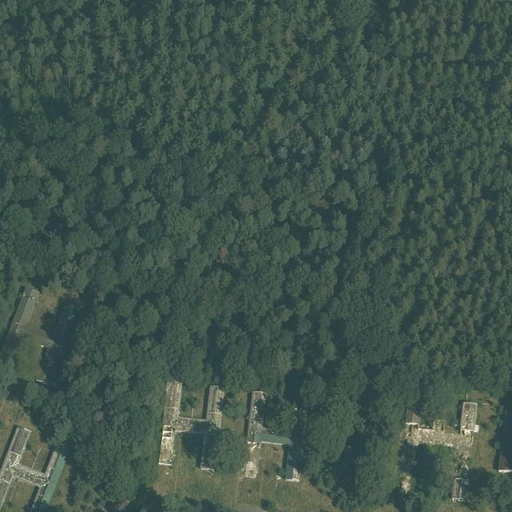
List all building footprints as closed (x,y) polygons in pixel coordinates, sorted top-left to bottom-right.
[(64,304),(55,335),(29,327),(39,293),(24,288),(2,360),(13,364),(21,338),(64,351),(77,308),(64,304)] [(211,389),(207,423),(177,419),(181,385),(169,384),(159,465),(171,467),(175,433),(205,436),(201,470),(213,472),(223,390),(211,389)] [(291,433),(261,430),(266,396),(253,394),(243,475),(256,477),(260,443),(290,447),(286,481),(298,482),(308,401),(296,400),(291,433)] [(476,407),(464,405),(460,435),(443,433),(444,423),(433,421),(432,431),(418,430),(421,401),(409,399),(397,494),(410,496),(416,445),(458,450),(452,501),(465,502),(476,407)] [(511,404),(506,404),(498,472),(511,473),(511,404)] [(34,431),(16,425),(0,466),(0,510),(1,511),(13,479),(38,489),(29,511),(46,511),(73,445),(57,439),(44,475),(21,466),(34,431)]
